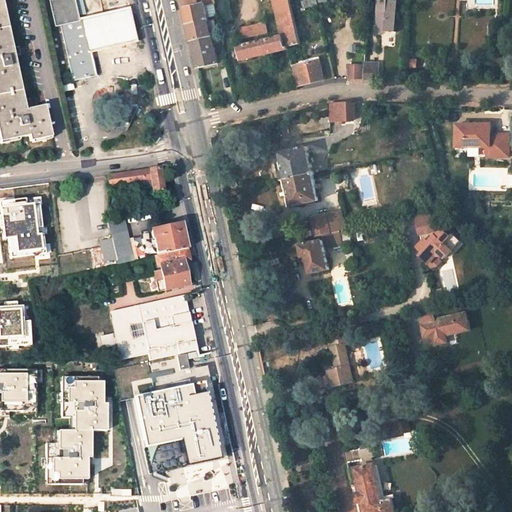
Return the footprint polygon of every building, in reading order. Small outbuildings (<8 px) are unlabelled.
[(25,111),(1,0),(0,0),(0,97),(1,104),(0,104),(0,133),(7,132),(9,139),(29,134),(30,139),(41,137),(40,131),(49,129),(44,107),(25,111)] [(74,0),(48,0),(55,29),(60,28),(73,83),(96,78),(90,52),(83,20),(79,21),(74,0)] [(213,0),(184,0),(186,9),(206,4),(214,3),(213,0)] [(274,0),(283,36),(237,47),(240,58),(288,47),(300,44),(291,3),(290,0),(274,0)] [(388,0),(378,0),(378,30),(398,32),(398,19),(400,19),(400,12),(398,12),(398,1),(388,0)] [(216,16),(209,18),(206,4),(186,9),(193,41),(213,37),(212,31),(219,29),(216,16)] [(138,42),(131,9),(107,15),(83,20),(90,52),(114,47),(138,42)] [(241,39),(269,36),(267,24),(239,27),(241,39)] [(213,37),(193,41),(196,52),(216,47),(213,37)] [(200,68),(220,64),(216,47),(196,52),(200,68)] [(378,78),(379,55),(366,54),(364,78),(378,78)] [(323,80),(319,61),(300,65),(293,67),(298,86),(305,84),(323,80)] [(363,66),(350,65),(350,78),(363,78),(363,66)] [(355,120),(354,103),(336,102),(332,103),(333,121),(355,120)] [(490,123),(456,124),(457,146),(487,146),(487,157),(509,156),(509,133),(491,134),(490,123)] [(40,131),(41,137),(50,135),(49,129),(40,131)] [(307,147),(275,154),(280,181),(313,174),(307,147)] [(145,192),(164,189),(161,168),(109,175),(110,184),(143,179),(145,192)] [(286,207),(319,200),(313,174),(280,181),(286,207)] [(0,228),(3,228),(4,240),(9,239),(12,258),(46,254),(44,235),(38,235),(37,229),(43,228),(40,204),(27,205),(26,199),(0,202),(0,204),(1,216),(0,216),(0,228)] [(340,231),(336,212),(307,219),(311,238),(323,235),(340,231)] [(431,216),(416,219),(419,234),(420,234),(422,242),(418,247),(423,252),(420,255),(428,263),(435,255),(443,256),(445,258),(452,250),(461,240),(452,233),(450,235),(442,228),(436,233),(434,231),(431,216)] [(126,227),(123,217),(109,220),(111,231),(113,239),(117,257),(119,264),(134,261),(126,227)] [(182,223),(151,230),(153,238),(154,238),(158,255),(187,249),(182,223)] [(311,273),(330,269),(326,249),(344,245),(342,231),(340,231),(323,235),(324,240),(302,245),(304,257),(308,256),(311,273)] [(113,239),(100,242),(105,261),(117,257),(113,239)] [(161,267),(190,261),(187,249),(158,255),(155,256),(157,267),(161,267)] [(435,255),(428,263),(435,269),(442,261),(435,255)] [(166,289),(189,284),(187,276),(193,275),(190,261),(161,267),(164,279),(158,281),(160,291),(166,289)] [(196,351),(184,295),(157,302),(130,308),(117,311),(111,312),(110,312),(114,327),(120,357),(121,359),(121,361),(140,357),(141,356),(148,355),(149,356),(150,361),(181,355),(196,351)] [(0,346),(7,346),(7,342),(18,341),(19,346),(32,345),(31,321),(25,322),(24,306),(0,307),(0,346)] [(420,309),(423,325),(436,322),(435,319),(432,307),(420,309)] [(444,330),(460,327),(461,332),(469,330),(466,312),(435,319),(436,322),(423,325),(420,325),(422,338),(429,337),(433,339),(434,345),(447,342),(444,330)] [(332,386),(354,381),(346,345),(352,343),(350,336),(329,341),(330,348),(332,347),(337,369),(329,371),(332,386)] [(34,407),(34,370),(0,369),(0,411),(6,411),(21,411),(21,407),(34,407)] [(71,418),(71,431),(89,431),(104,431),(105,404),(101,404),(101,399),(101,382),(96,382),(96,377),(64,377),(64,382),(59,382),(59,418),(71,418)] [(441,393),(450,391),(448,381),(439,384),(441,393)] [(203,383),(135,397),(151,473),(218,459),(203,383)] [(321,424),(336,421),(332,405),(318,408),(321,424)] [(410,430),(408,419),(395,422),(397,433),(410,430)] [(71,431),(56,431),(56,444),(44,444),(43,480),(49,480),(49,484),(80,484),(80,480),(85,480),(85,461),(85,458),(89,458),(89,431),(71,431)] [(383,511),(395,511),(393,497),(382,500),(374,465),(356,469),(364,511),(375,511),(383,510),(383,511)]
